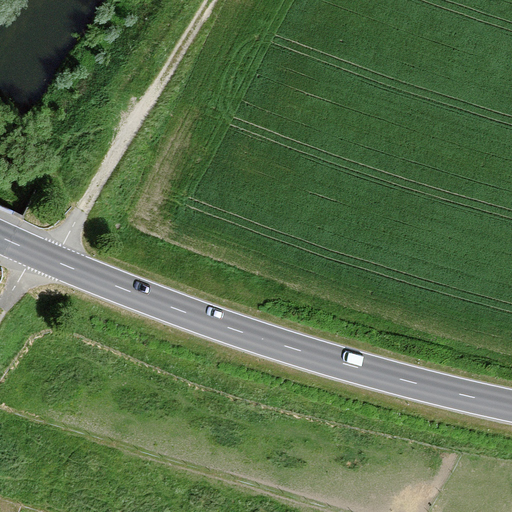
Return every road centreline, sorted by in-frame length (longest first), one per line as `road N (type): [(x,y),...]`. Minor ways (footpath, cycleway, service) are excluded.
road 1 (secondary): [(511,406),(261,339),(0,235)]
road 2 (track): [(57,263),(211,0)]
